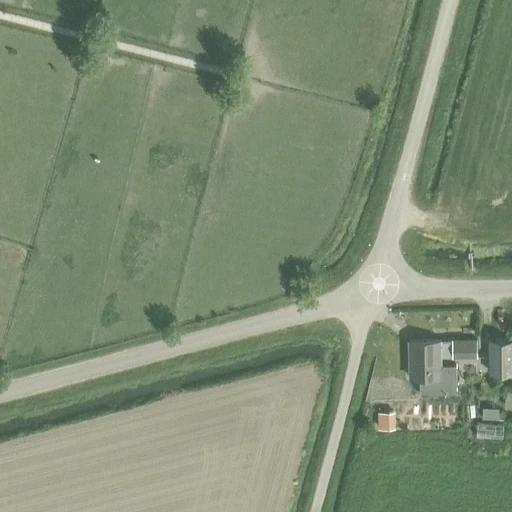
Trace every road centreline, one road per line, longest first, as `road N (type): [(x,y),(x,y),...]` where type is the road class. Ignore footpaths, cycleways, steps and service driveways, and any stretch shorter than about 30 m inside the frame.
road 1 (unclassified): [(0,394),(315,309),(372,285)]
road 2 (unclassified): [(372,285),(448,0)]
road 3 (unclassified): [(313,511),(372,285)]
road 4 (unclassified): [(372,285),(511,288)]
